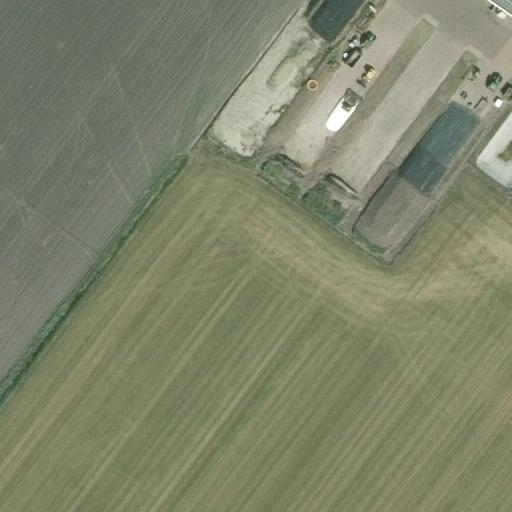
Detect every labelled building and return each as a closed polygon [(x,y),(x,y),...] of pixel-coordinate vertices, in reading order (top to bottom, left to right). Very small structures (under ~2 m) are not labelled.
[(369,0),(329,0),(303,25),(323,46),(370,1),(369,0)] [(511,0),(489,0),(511,16),(511,0)] [(337,96),(361,110),(374,88),(349,74),(337,96)] [(332,136),(356,117),(341,98),(317,117),(332,136)] [(511,188),(511,121),(480,165),(511,188)]
